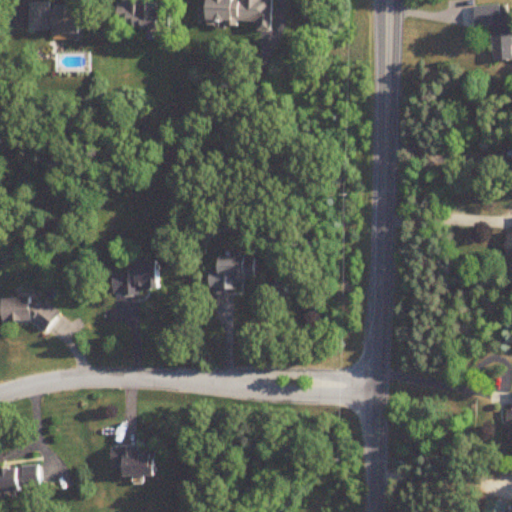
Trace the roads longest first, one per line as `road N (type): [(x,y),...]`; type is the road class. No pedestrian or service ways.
road 1 (residential): [(374,511),(387,0)]
road 2 (residential): [(376,393),(109,376),(0,398)]
